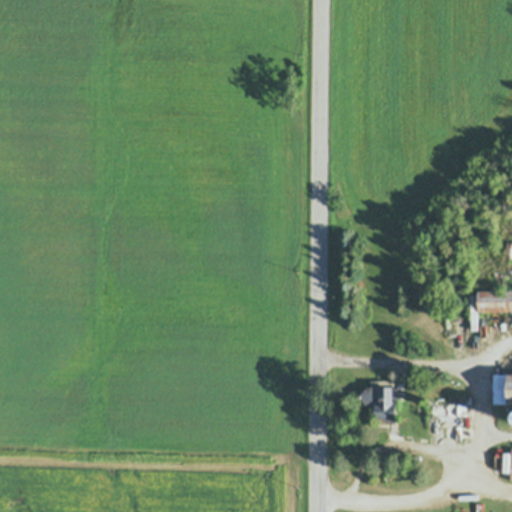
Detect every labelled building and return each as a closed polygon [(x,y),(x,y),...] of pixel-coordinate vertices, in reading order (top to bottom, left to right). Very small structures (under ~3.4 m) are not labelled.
[(480,293),(511,291),(511,308),(481,310),(480,293)] [(471,329),(470,294),(478,294),(478,329),(471,329)] [(511,402),(494,402),(494,374),(511,374),(511,402)] [(397,418),(376,418),(376,406),(362,406),(362,386),(395,386),(394,403),(397,403),(397,418)] [(471,397),(471,404),(472,404),(472,429),(428,429),(428,404),(459,404),(459,397),(471,397)]
